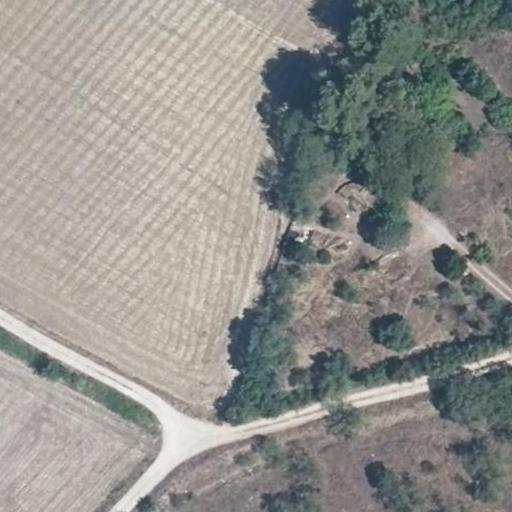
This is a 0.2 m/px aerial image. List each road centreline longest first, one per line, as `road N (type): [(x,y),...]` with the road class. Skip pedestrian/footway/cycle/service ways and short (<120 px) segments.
road 1 (track): [(511,353),(211,435),(169,455),(121,511)]
road 2 (unclassified): [(0,315),(211,435)]
